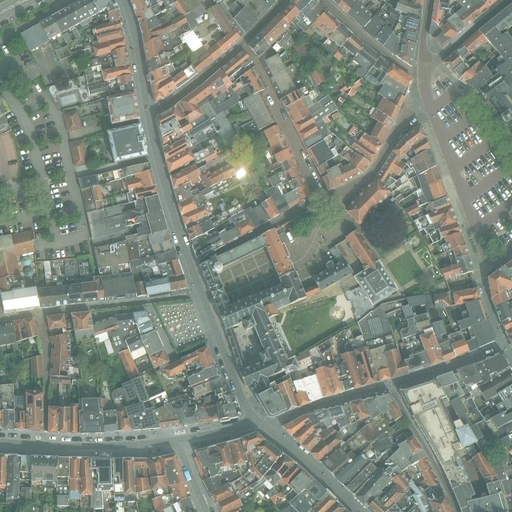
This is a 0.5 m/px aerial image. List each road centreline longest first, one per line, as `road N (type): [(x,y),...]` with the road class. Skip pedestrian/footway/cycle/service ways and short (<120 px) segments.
road 1 (residential): [(201,294),(238,393),(261,424),(176,440)]
road 2 (residential): [(511,248),(484,256),(429,106)]
road 3 (residential): [(148,116),(201,294)]
road 4 (residential): [(176,440),(0,442)]
road 5 (residential): [(319,198),(243,44)]
road 6 (residential): [(40,314),(201,294)]
road 7 (residential): [(319,198),(368,177),(399,127),(429,106)]
road 8 (residential): [(423,81),(323,0)]
